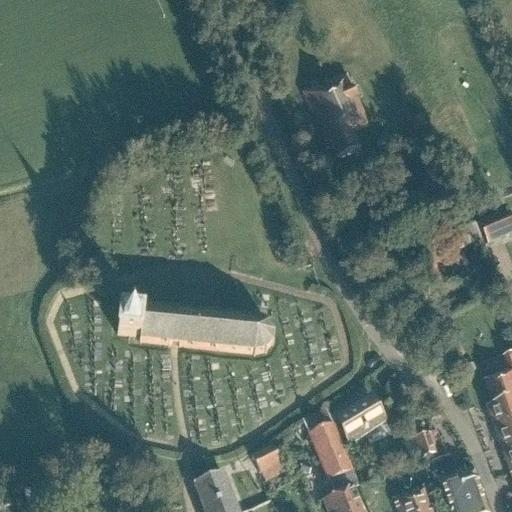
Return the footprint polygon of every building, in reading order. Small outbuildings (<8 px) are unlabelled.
[(511,2),(503,10),(511,21),(511,2)] [(351,134),(366,128),(346,76),(316,88),(315,85),(308,87),(310,91),(302,94),(324,149),(332,146),(338,161),(358,153),(351,134)] [(389,140),(375,146),(379,155),(393,150),(389,140)] [(511,237),(511,223),(509,217),(480,229),(488,248),(511,237)] [(471,229),(443,241),(449,256),(477,245),(471,229)] [(119,313),(117,338),(140,340),(140,344),(254,356),(260,355),(265,353),(269,350),(271,345),(272,340),(272,335),(270,330),(267,327),(262,324),(258,322),(143,311),(143,316),(119,313)] [(511,373),(484,384),(492,406),(485,409),(486,410),(494,431),(511,424),(511,373)] [(382,422),(374,405),(339,421),(348,443),(369,434),(368,431),(382,422)] [(326,414),(302,424),(308,439),(327,485),(329,485),(331,484),(337,498),(324,503),(327,511),(362,511),(355,491),(358,490),(326,414)] [(511,424),(494,431),(502,454),(511,450),(511,424)] [(437,455),(430,435),(413,440),(420,461),(437,455)] [(284,474),(280,466),(271,449),(251,460),(264,485),(284,474)] [(511,450),(502,454),(510,477),(511,476),(511,450)] [(486,511),(472,469),(461,473),(458,462),(451,465),(449,458),(431,465),(436,481),(437,481),(447,511),(486,511)] [(302,466),(299,474),(308,477),(311,469),(302,466)] [(236,511),(223,476),(193,488),(202,511),(236,511)] [(357,483),(359,489),(362,497),(377,491),(372,478),(357,483)] [(49,487),(41,490),(44,498),(52,495),(49,487)] [(432,511),(424,489),(423,490),(422,488),(419,489),(420,491),(396,499),(395,495),(390,497),(392,501),(391,501),(394,511),(432,511)]
